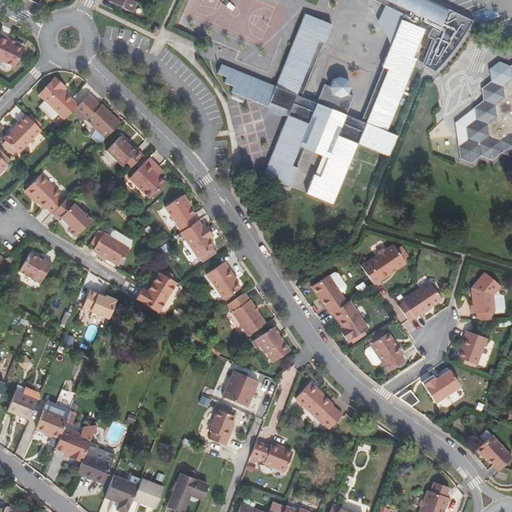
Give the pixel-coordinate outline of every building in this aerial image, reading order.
[(109,0),(109,1),(131,12),(136,3),(132,0),(109,0)] [(472,21),(448,9),(429,0),(373,0),(402,14),(381,67),(383,67),(360,121),(345,115),(354,97),(348,94),(350,88),(347,80),(339,77),(332,80),(328,87),(323,85),(315,103),(301,97),(323,43),(324,44),(331,25),(304,14),(274,86),(221,65),(217,74),(226,78),(224,83),(232,87),(231,92),(287,116),(263,176),(290,187),(298,168),(296,167),(304,149),(322,157),(315,175),(313,174),(306,193),(333,204),(357,144),(388,157),(397,136),(387,132),(416,59),(413,57),(427,26),(431,28),(428,35),(435,38),(426,64),(430,66),(436,69),(440,66),(443,61),(448,57),(451,53),(456,47),(461,39),(467,31),(472,21)] [(0,60),(14,67),(23,49),(9,42),(10,40),(0,35),(0,60)] [(24,47),(10,40),(9,42),(23,49),(24,47)] [(511,63),(509,66),(498,62),(489,69),(490,81),(482,89),(482,100),(474,108),(475,119),(466,127),(467,139),(479,144),(481,155),(493,160),(501,153),(511,156),(511,63)] [(58,126),(64,120),(74,109),(78,106),(61,90),(64,87),(55,78),(38,95),(44,101),(60,117),(54,123),(58,126)] [(100,107),(88,95),(78,106),(74,109),(105,138),(120,123),(102,106),(100,107)] [(60,117),(44,101),(39,107),(54,123),(60,117)] [(475,119),(474,108),(469,106),(463,126),(466,127),(475,119)] [(18,153),(41,130),(39,129),(26,116),(3,139),(5,140),(1,144),(12,155),(16,151),(18,153)] [(143,155),(132,145),(130,147),(126,144),(120,138),(107,151),(127,172),(143,155)] [(0,171),(6,165),(10,160),(0,150),(0,171)] [(155,173),(158,169),(148,160),(130,179),(149,199),(165,184),(158,177),(155,173)] [(163,173),(158,169),(155,173),(158,177),(163,173)] [(28,188),(38,177),(36,175),(25,185),(28,188)] [(46,208),(52,213),(63,202),(58,196),(60,194),(40,175),(38,177),(28,188),(26,189),(39,201),(37,202),(45,209),(46,208)] [(26,189),(23,192),(36,204),(37,202),(39,201),(26,189)] [(166,207),(182,231),(195,223),(191,217),(196,214),(192,208),(193,207),(185,196),(166,207)] [(84,214),(67,197),(63,202),(52,213),(60,221),(62,219),(71,228),(69,230),(69,231),(75,237),(92,219),(86,213),(84,214)] [(60,221),(69,230),(71,228),(62,219),(60,221)] [(180,232),(204,268),(222,256),(208,237),(211,234),(206,226),(202,228),(197,221),(195,223),(182,231),(180,232)] [(98,230),(95,235),(100,238),(104,233),(98,230)] [(119,264),(129,248),(104,233),(100,238),(95,235),(90,244),(95,247),(93,250),(101,254),(107,257),(119,264)] [(403,260),(402,259),(407,255),(400,244),(394,248),(392,244),(385,249),(383,248),(378,251),(378,254),(361,266),(373,284),(390,273),(388,271),(403,260)] [(52,264),(45,260),(44,262),(39,259),(30,253),(19,270),(40,283),(52,264)] [(405,262),(403,260),(388,271),(390,273),(405,262)] [(239,289),(234,281),(231,277),(234,276),(224,262),(207,274),(223,300),(239,289)] [(347,287),(338,274),(335,273),(329,277),(340,294),(346,290),(347,287)] [(477,313),(492,311),(495,311),(494,294),(501,286),(484,273),(471,288),(473,290),(474,297),(472,297),(472,305),(470,305),(471,313),(477,313)] [(141,290),(135,300),(145,306),(157,313),(175,283),(159,274),(147,293),(141,290)] [(312,286),(330,314),(332,312),(346,303),(340,294),(329,277),(328,275),(312,286)] [(409,321),(414,316),(415,317),(441,300),(429,283),(404,301),(405,302),(399,306),(409,321)] [(105,298),(105,296),(89,289),(89,291),(105,298)] [(108,319),(116,300),(105,296),(105,298),(89,291),(82,308),(108,319)] [(265,324),(244,293),(231,302),(236,310),(232,313),(248,336),(265,324)] [(367,328),(349,301),(346,303),(332,312),(342,327),(345,331),(342,333),(348,342),(367,328)] [(493,319),(492,311),(477,313),(478,320),(493,319)] [(67,326),(71,315),(64,312),(60,323),(67,326)] [(265,351),(272,363),(288,353),(288,349),(283,341),(281,341),(277,335),(278,333),(274,327),(252,341),(256,348),(259,346),(263,352),(265,351)] [(401,352),(396,344),(393,346),(385,334),(382,329),(369,338),(372,343),(370,344),(372,347),(383,364),(388,370),(403,360),(398,354),(401,352)] [(466,331),(457,357),(462,359),(460,363),(474,369),(476,365),(486,338),(466,331)] [(387,332),(385,334),(393,346),(396,344),(387,332)] [(383,364),(372,347),(365,352),(364,357),(373,369),(376,369),(383,364)] [(31,364),(24,357),(17,363),(23,370),(31,364)] [(213,394),(237,404),(248,378),(224,368),(213,394)] [(421,382),(434,402),(459,386),(448,370),(434,379),(431,375),(429,377),(421,382)] [(319,420),(331,428),(341,414),(330,406),(331,404),(306,385),(294,402),(318,421),(319,420)] [(437,403),(442,410),(464,394),(459,387),(437,403)] [(25,388),(23,394),(37,400),(39,394),(25,388)] [(37,400),(23,394),(15,391),(7,411),(28,420),(37,400)] [(56,405),(53,412),(67,418),(70,411),(56,405)] [(67,418),(53,412),(44,408),(36,429),(59,439),(64,427),(67,418)] [(233,416),(216,409),(207,431),(210,432),(207,439),(224,446),(227,438),(224,437),(230,424),(233,416)] [(64,427),(70,429),(77,413),(71,410),(70,411),(67,418),(64,427)] [(81,436),(90,441),(97,424),(85,426),(81,436)] [(227,438),(232,425),(230,424),(224,437),(227,438)] [(70,455),(69,458),(79,462),(79,460),(82,461),(90,441),(81,436),(80,436),(80,434),(70,429),(64,427),(59,439),(55,449),(63,453),(70,455)] [(476,450),(484,459),(487,458),(497,471),(511,458),(492,436),(476,450)] [(93,477),(92,479),(103,484),(116,454),(99,447),(99,444),(90,441),(82,461),(78,470),(93,477)] [(292,452),(284,449),(283,450),(271,445),(270,447),(256,441),(248,460),(255,463),(258,458),(265,460),(264,463),(284,472),(292,452)] [(247,468),(253,470),(256,464),(249,462),(247,468)] [(183,466),(167,506),(181,511),(182,511),(190,496),(201,500),(207,484),(192,478),(195,471),(183,466)] [(77,473),(92,479),(93,477),(78,470),(77,473)] [(117,509),(122,511),(127,511),(132,500),(138,485),(140,479),(131,475),(129,481),(113,475),(104,497),(119,503),(117,509)] [(132,500),(155,509),(164,487),(141,478),(140,479),(138,485),(132,500)] [(439,511),(444,498),(447,488),(432,482),(428,492),(426,491),(423,500),(421,501),(419,506),(420,508),(418,511),(439,511)] [(340,489),(337,497),(340,499),(344,500),(347,492),(340,489)]
